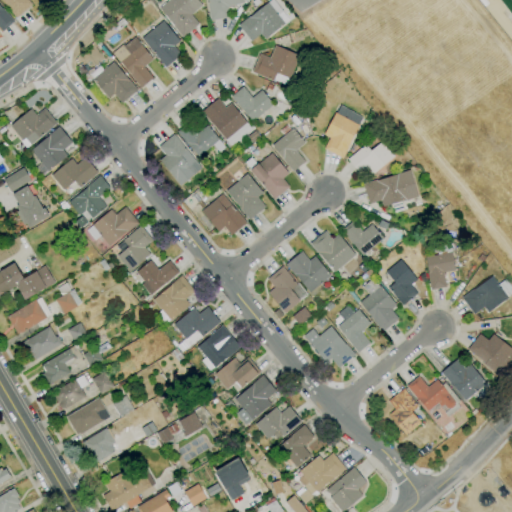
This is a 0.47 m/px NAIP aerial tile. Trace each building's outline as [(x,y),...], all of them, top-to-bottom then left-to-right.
[(16,18),(7,7),(7,6),(1,0),(28,0),(32,5),(16,18)] [(183,37),(173,26),(174,26),(159,8),(168,0),(187,0),(196,10),(191,15),(199,24),(183,37)] [(211,21),(207,0),(243,0),(244,3),(228,6),(230,17),(211,21)] [(251,41),(238,25),(249,16),(250,17),(268,2),(285,23),(265,39),(261,34),(251,41)] [(3,31),(0,27),(0,5),(14,21),(3,31)] [(119,30),(114,25),(123,18),(127,24),(119,30)] [(166,67),(142,38),(163,21),(180,41),(174,46),(181,54),(166,67)] [(140,88),(130,75),(131,75),(120,61),(123,60),(119,56),(120,55),(118,51),(123,47),(127,52),(127,53),(128,55),(130,53),(124,46),(135,37),(153,59),(144,67),(153,78),(140,88)] [(287,85),(274,80),(273,81),(252,72),(259,53),(270,58),(275,45),(299,55),(287,85)] [(121,103),(114,94),(109,98),(93,79),(93,78),(89,74),(99,65),(103,70),(113,61),(114,62),(137,90),(121,103)] [(332,75),(327,70),(334,65),(338,70),(332,75)] [(265,122),(260,115),(253,121),(242,108),(241,109),(231,96),(243,86),(252,98),(262,90),(278,110),(265,122)] [(226,140),(203,111),(218,98),(226,108),(231,103),(252,129),(242,137),(237,130),(226,140)] [(27,148),(22,141),(22,140),(11,126),(31,109),(36,115),(45,108),(57,123),(27,148)] [(300,117),(295,111),(300,108),(304,115),(300,117)] [(342,158),(324,149),(329,138),(324,135),(335,113),(359,125),(342,158)] [(198,157),(188,144),(187,145),(177,132),(188,123),(199,136),(209,127),(226,148),(216,156),(209,148),(198,157)] [(304,134),(300,126),(304,124),(308,132),(304,134)] [(42,175),(36,168),(41,163),(30,151),(49,136),(48,135),(59,126),(72,143),(63,150),(67,155),(42,175)] [(293,172),(282,159),(283,158),(272,145),(293,128),(305,143),(295,150),(305,162),(293,172)] [(253,141),(249,136),(255,131),(259,136),(253,141)] [(176,181),(160,160),(166,155),(159,147),(174,134),(189,152),(182,158),(191,168),(176,181)] [(360,174),(347,159),(366,144),(371,150),(382,142),(394,157),(373,173),(368,167),(360,174)] [(266,154),(262,149),(267,145),(271,150),(266,154)] [(27,160),(24,156),(28,151),(32,155),(27,160)] [(273,200),(262,185),(262,184),(250,169),(258,163),(259,163),(272,153),(289,173),(283,178),(290,187),(273,200)] [(69,194),(65,189),(63,190),(51,175),(71,159),(76,165),(85,157),(98,173),(80,188),(79,186),(69,194)] [(10,192),(3,179),(23,167),(31,180),(10,192)] [(395,213),(392,204),(383,207),(381,200),(369,204),(363,184),(398,174),(398,173),(411,169),(418,196),(401,201),(404,210),(395,213)] [(249,220),(240,209),(241,208),(226,191),(237,182),(232,176),(238,170),(243,176),(247,174),(262,193),(257,197),(265,207),(249,220)] [(81,228),(78,225),(77,226),(74,223),(75,222),(82,216),(81,215),(80,216),(68,202),(75,197),(88,187),(87,186),(100,176),(110,188),(99,197),(103,202),(111,196),(115,201),(107,207),(107,206),(92,218),(90,216),(85,220),(87,223),(81,228)] [(29,228),(26,223),(24,225),(16,212),(18,210),(16,207),(19,205),(13,195),(27,186),(33,196),(34,196),(43,209),(44,208),(49,215),(29,228)] [(231,235),(224,227),(223,227),(226,231),(223,235),(219,230),(218,231),(201,211),(222,194),(246,222),(231,235)] [(65,202),(70,207),(64,211),(60,206),(65,202)] [(109,246),(101,235),(96,239),(88,229),(92,225),(111,209),(116,215),(125,207),(138,223),(127,232),(127,231),(109,246)] [(363,256),(352,243),(341,230),(353,220),(362,232),(372,224),(384,238),(363,256)] [(129,271),(117,256),(122,252),(117,247),(124,241),(123,240),(141,226),(153,241),(145,248),(150,254),(129,271)] [(335,272),(320,254),(319,254),(310,244),(325,231),(333,240),(339,234),(355,255),(335,272)] [(431,290),(425,257),(437,255),(436,248),(451,246),(455,270),(443,272),(446,287),(431,290)] [(310,292),(296,276),(295,276),(286,264),(302,251),(309,260),(314,255),(331,275),(310,292)] [(105,271),(99,262),(103,259),(109,269),(105,271)] [(403,306),(388,288),(395,282),(390,277),(389,278),(386,275),(388,274),(386,271),(401,259),(416,277),(409,283),(418,293),(403,306)] [(152,293),(141,279),(130,288),(124,282),(150,260),(158,270),(169,261),(179,272),(166,283),(166,282),(152,293)] [(362,272),(358,267),(364,262),(368,268),(362,272)] [(24,300),(16,286),(10,290),(8,287),(0,291),(0,271),(14,263),(23,278),(45,266),(56,284),(46,290),(45,287),(24,300)] [(285,313),(268,292),(274,287),(267,279),(282,266),(297,284),(290,290),(300,301),(285,313)] [(122,280),(117,274),(124,268),(129,275),(122,280)] [(370,269),(374,274),(369,278),(365,273),(370,269)] [(166,323),(165,321),(164,322),(157,313),(161,310),(153,300),(171,285),(170,284),(181,275),(194,291),(185,299),(189,304),(166,323)] [(473,314),(462,298),(492,276),(498,284),(506,279),(511,287),(511,293),(507,297),(508,298),(488,312),(484,307),(473,314)] [(382,332),(373,321),(374,320),(359,302),(369,295),(362,286),(373,278),(380,287),(381,286),(396,305),(390,309),(399,319),(382,332)] [(63,314),(55,300),(62,295),(57,288),(66,283),(71,291),(73,289),(81,303),(63,314)] [(17,334),(7,317),(36,299),(36,300),(41,298),(50,314),(46,317),(46,318),(21,333),(20,333),(17,334)] [(358,353),(347,339),(337,326),(344,321),(338,313),(348,305),(354,313),(358,309),(370,324),(360,331),(370,343),(358,353)] [(180,353),(176,347),(185,339),(174,325),(194,308),(199,314),(207,307),(220,322),(202,337),(201,336),(192,344),(191,344),(180,353)] [(75,342),(67,330),(79,323),(87,335),(75,342)] [(209,371),(201,361),(205,357),(197,347),(209,337),(209,336),(222,325),(232,337),(240,347),(227,358),(227,357),(209,371)] [(339,368),(331,358),(325,363),(310,343),(331,326),(355,355),(339,368)] [(34,360),(32,355),(30,356),(22,342),(49,327),(55,337),(57,336),(60,341),(62,340),(63,342),(61,343),(62,344),(34,360)] [(511,352),(496,373),(490,369),(488,371),(482,366),(484,363),(467,349),(480,333),(488,340),(493,333),(507,344),(510,340),(511,341),(511,352)] [(48,386),(41,375),(46,372),(42,365),(76,344),(79,349),(78,350),(81,356),(72,361),(73,363),(66,367),(70,373),(48,386)] [(90,367),(83,355),(95,348),(102,359),(90,367)] [(181,364),(171,352),(176,348),(186,360),(181,364)] [(226,389),(214,374),(234,358),(239,364),(248,357),(260,372),(258,374),(241,388),(236,381),(226,389)] [(465,401),(451,383),(450,384),(441,373),(457,359),(464,368),(470,364),(486,383),(465,401)] [(101,394),(91,379),(105,371),(114,386),(101,394)] [(61,409),(51,393),(75,379),(75,380),(83,375),(88,384),(81,388),(86,397),(64,409),(64,408),(61,409)] [(245,425),(236,413),(242,408),(234,399),(252,385),(252,384),(263,375),(276,391),(267,399),(271,404),(245,425)] [(448,417),(440,407),(431,415),(418,399),(417,399),(406,386),(419,376),(427,387),(437,380),(441,385),(445,383),(460,401),(457,404),(460,407),(448,417)] [(505,385),(501,382),(504,377),(509,381),(505,385)] [(406,435),(389,415),(395,409),(388,401),(403,388),(418,406),(411,412),(420,423),(406,435)] [(112,403),(105,407),(100,398),(107,394),(112,403)] [(112,403),(125,396),(134,411),(124,416),(123,415),(119,416),(112,403)] [(77,435),(66,417),(98,398),(109,416),(80,434),(79,433),(77,435)] [(267,439),(255,424),(275,407),(280,413),(289,406),(301,421),(283,436),(278,430),(267,439)] [(164,419),(161,414),(166,411),(169,416),(164,419)] [(186,436),(178,422),(194,412),(202,426),(186,436)] [(145,437),(140,428),(152,421),(157,430),(145,437)] [(160,441),(156,433),(166,427),(167,428),(176,423),(177,425),(176,426),(178,430),(160,441)] [(296,467),(278,446),(291,436),(291,435),(304,425),(313,436),(302,446),(310,455),(296,467)] [(94,464),(81,442),(106,428),(107,430),(109,429),(114,438),(112,439),(114,443),(111,445),(114,450),(112,451),(113,453),(94,464)] [(311,495),(303,485),(308,481),(299,471),(318,455),(323,461),(332,453),(345,469),(334,478),(333,477),(311,495)] [(238,457),(250,480),(239,485),(244,493),(230,501),(214,471),(238,457)] [(342,511),(340,511),(329,498),(331,496),(326,489),(353,467),(366,483),(357,490),(362,495),(342,511)] [(0,483),(0,468),(1,468),(2,470),(6,468),(11,478),(0,483)] [(111,510),(102,496),(110,491),(109,489),(108,489),(106,486),(107,486),(105,482),(123,471),(128,480),(142,472),(151,487),(111,510)] [(192,507),(184,492),(197,484),(206,498),(192,507)] [(15,511),(0,511),(0,496),(14,488),(18,496),(16,497),(19,503),(17,504),(20,509),(15,511)] [(129,511),(133,510),(137,508),(137,507),(166,490),(170,497),(165,500),(172,511),(129,511)] [(293,511),(285,502),(293,495),(306,511),(293,511)] [(281,511),(268,511),(270,511),(265,506),(275,500),(283,511),(281,511)]
